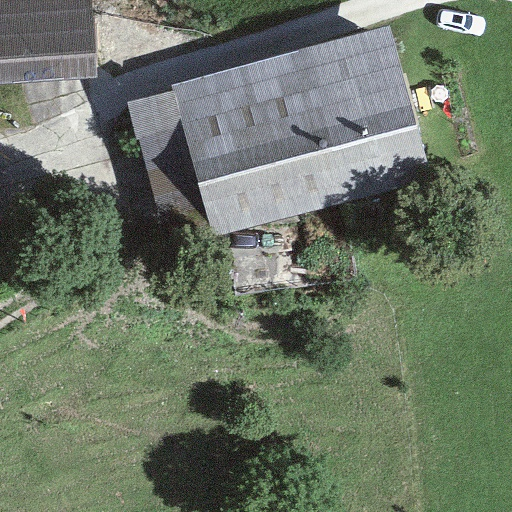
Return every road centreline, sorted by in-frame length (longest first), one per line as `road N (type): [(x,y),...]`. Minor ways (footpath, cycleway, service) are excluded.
road 1 (track): [(0,316),(86,263),(113,220),(94,138),(0,195)]
road 2 (track): [(94,138),(110,101),(154,66),(371,0)]
